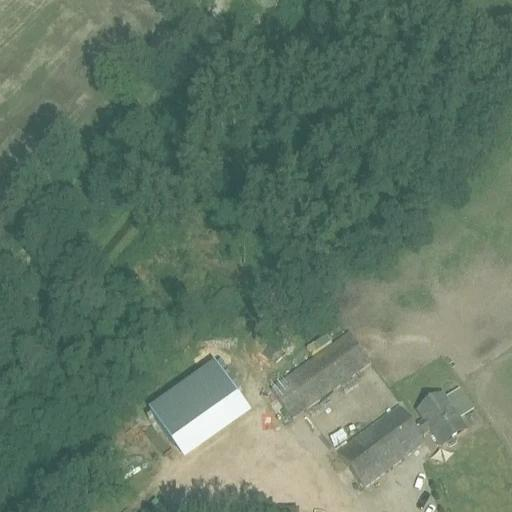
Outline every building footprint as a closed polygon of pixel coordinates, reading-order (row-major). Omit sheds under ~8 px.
[(370,365),(371,365),(349,334),(347,335),(271,390),(293,421),(370,365)] [(151,416),(186,467),(253,422),(218,371),(151,416)] [(442,449),(445,447),(450,449),(457,444),(457,439),(466,432),(442,397),(418,413),(425,423),(415,430),(400,408),(337,454),(363,491),(424,444),(420,438),(430,432),(442,449)] [(283,451),(290,464),(310,453),(303,440),(283,451)] [(328,445),(321,448),(334,474),(341,470),(328,445)] [(142,472),(146,464),(123,453),(119,461),(142,472)]
